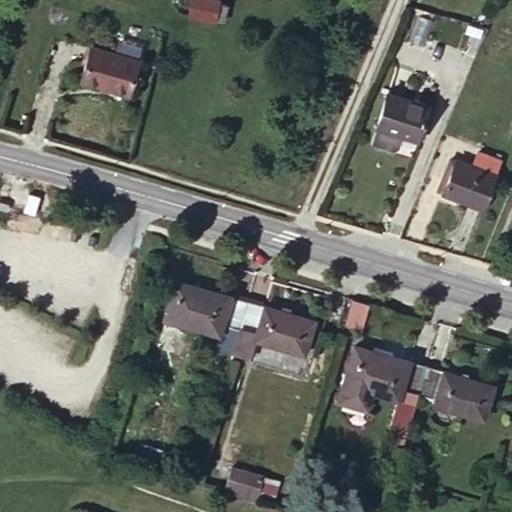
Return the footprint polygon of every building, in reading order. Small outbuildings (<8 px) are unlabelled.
[(205,34),(211,13),(184,9),(181,31),(205,34)] [(79,55),(66,92),(111,108),(124,71),(79,55)] [(389,162),(404,168),(417,135),(377,119),(364,153),(389,162)] [(389,162),(364,153),(358,169),(379,177),(384,175),(389,162)] [(461,176),(456,192),(477,200),(483,183),(461,176)] [(440,186),(435,185),(423,215),(428,218),(440,186)] [(456,192),(440,186),(428,218),(473,236),(486,203),(477,200),(456,192)] [(200,322),(208,296),(158,281),(147,317),(197,334),(200,322)] [(218,328),(226,302),(208,296),(200,322),(218,328)] [(344,329),(360,332),(365,303),(349,301),(344,329)] [(298,325),(226,302),(218,328),(210,357),(231,364),(238,347),(284,361),(298,325)] [(330,333),(339,306),(325,302),(317,329),(330,333)] [(373,395),(383,361),(329,344),(316,385),(370,404),(373,395)] [(511,380),(511,355),(506,354),(498,377),(511,380)] [(392,400),(402,367),(383,361),(373,395),(392,400)] [(416,372),(402,367),(392,400),(407,404),(416,372)] [(457,385),(416,372),(407,404),(404,413),(446,426),(457,385)] [(203,493),(234,504),(241,480),(210,470),(203,493)] [(241,480),(234,504),(250,508),(256,484),(241,480)]
